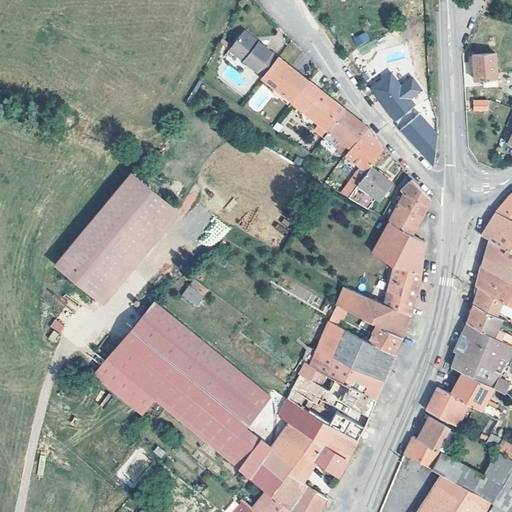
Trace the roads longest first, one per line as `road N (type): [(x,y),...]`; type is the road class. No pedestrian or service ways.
road 1 (secondary): [(454,190),(437,329),(360,511)]
road 2 (residential): [(454,190),(427,182),(280,0)]
road 3 (secondary): [(454,190),(450,26)]
